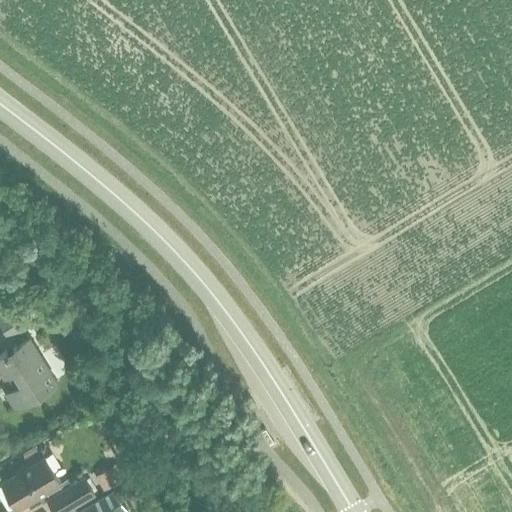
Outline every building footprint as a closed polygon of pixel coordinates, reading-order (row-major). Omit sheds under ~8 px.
[(0,317),(8,332),(30,319),(21,304),(0,316),(0,317)] [(15,405),(57,380),(30,335),(0,353),(0,362),(6,372),(11,370),(19,384),(7,391),(15,405)] [(17,507),(45,490),(50,497),(48,498),(56,511),(59,511),(93,491),(84,476),(63,489),(59,482),(60,481),(45,455),(2,481),(17,507)] [(125,477),(117,463),(96,476),(104,489),(125,477)] [(115,488),(77,511),(120,511),(127,508),(115,488)]
